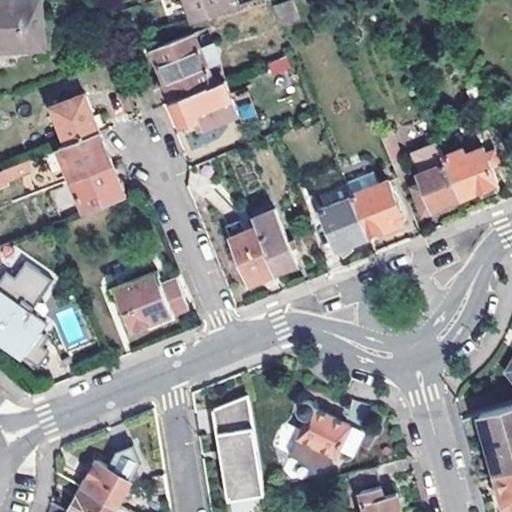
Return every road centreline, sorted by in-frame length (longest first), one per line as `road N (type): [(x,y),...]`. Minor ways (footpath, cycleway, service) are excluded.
road 1 (residential): [(232,348),(152,147)]
road 2 (residential): [(412,352),(383,355),(295,326),(232,348)]
road 3 (residential): [(168,373),(0,440)]
road 4 (residential): [(412,352),(456,511)]
road 5 (residential): [(511,235),(490,252),(442,336),(412,352)]
road 6 (residential): [(190,511),(168,373)]
